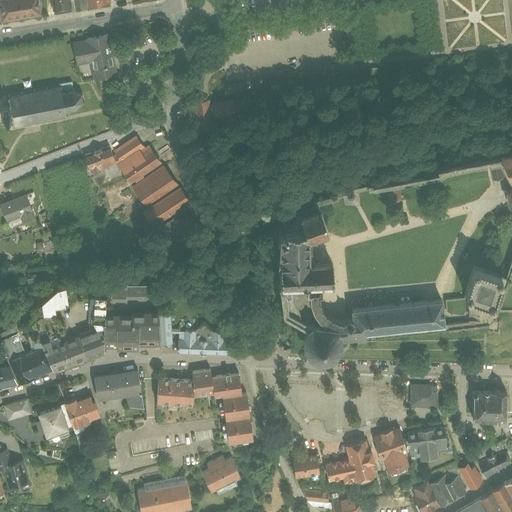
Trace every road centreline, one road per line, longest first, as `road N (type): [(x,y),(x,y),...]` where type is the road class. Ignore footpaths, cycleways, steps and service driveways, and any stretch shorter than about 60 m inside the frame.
road 1 (residential): [(511,368),(248,360)]
road 2 (residential): [(248,360),(229,278),(169,118)]
road 3 (residential): [(248,360),(130,356),(0,398)]
road 4 (residential): [(0,182),(169,118)]
road 5 (residential): [(0,33),(174,6)]
